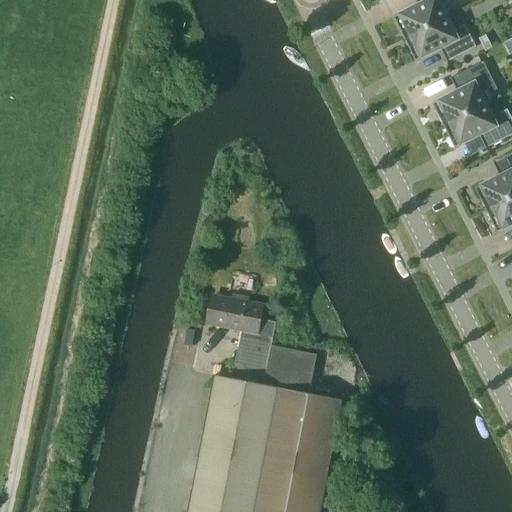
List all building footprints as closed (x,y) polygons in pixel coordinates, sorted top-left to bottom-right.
[(393,17),(404,39),(447,17),(441,4),(449,0),(422,0),(423,2),(393,17)] [(454,30),(447,17),(404,39),(416,61),(445,46),(452,59),(476,46),(465,24),(454,30)] [(485,50),(492,46),(486,34),(479,38),(485,50)] [(432,103),(443,125),(486,103),(480,91),(495,84),(483,61),(456,75),(462,88),(432,103)] [(486,103),(443,125),(455,147),(484,132),(491,145),(511,134),(511,118),(507,109),(493,116),(486,103)] [(511,153),(498,160),(505,173),(475,188),(486,210),(511,196),(511,153)] [(511,196),(486,210),(497,232),(511,224),(511,196)] [(260,334),(273,337),(276,323),(262,320),(265,305),(249,302),(250,298),(234,295),(233,299),(217,295),(211,326),(243,332),(259,335),(260,334)] [(274,337),(273,337),(260,334),(259,335),(243,332),(239,348),(236,364),(233,379),(216,376),(189,511),(322,511),(344,401),(311,394),(318,355),(273,346),(274,337)]
